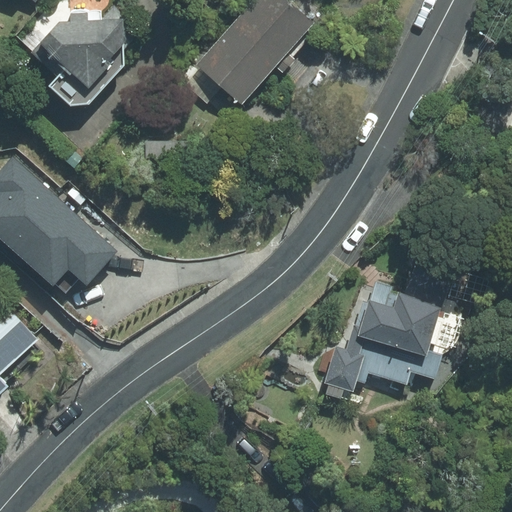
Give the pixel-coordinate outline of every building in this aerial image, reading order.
[(293,0),(255,0),(201,63),(247,103),(318,21),(293,0)] [(129,16),(105,17),(105,9),(102,9),(99,8),(96,8),(93,9),(90,8),(86,7),(82,8),(79,9),(76,11),(77,19),(65,19),(45,41),(95,85),(118,60),(115,58),(130,41),(129,16)] [(196,141),(146,139),(145,160),(195,162),(196,141)] [(3,237),(77,304),(119,258),(83,226),(78,232),(39,197),(3,237)] [(400,301),(375,293),(358,349),(339,343),(325,393),(427,423),(442,374),(463,302),(498,312),(508,278),(452,261),(442,295),(405,284),(400,301)] [(0,396),(14,383),(5,373),(40,341),(0,297),(0,396)]
